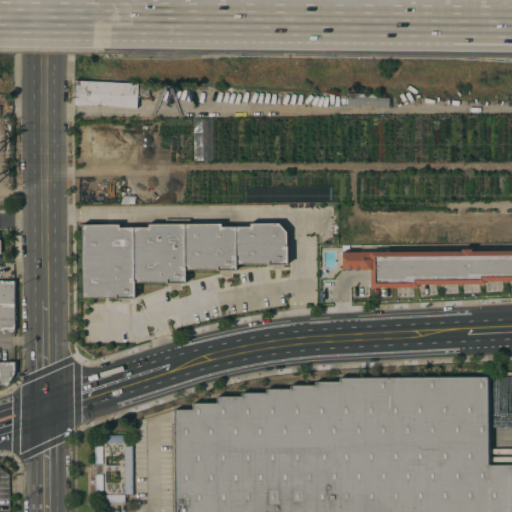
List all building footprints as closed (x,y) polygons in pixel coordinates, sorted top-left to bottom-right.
[(138,84),(138,85),(149,85),(149,99),(141,99),(141,94),(137,94),(136,108),(74,105),(75,81),(138,84)] [(346,105),(346,104),(345,104),(345,96),(347,96),(347,94),(354,94),(354,97),(365,97),(365,94),(370,95),(377,96),(376,97),(389,98),(388,107),(346,105)] [(244,203),(328,201),(328,186),(244,188),(244,203)] [(119,230),(119,224),(80,225),(81,298),(134,297),(134,283),(184,282),(184,272),(217,271),(236,270),(236,266),(284,265),(283,233),(282,222),(248,223),(248,228),(220,228),(219,222),(145,224),(146,229),(119,230)] [(511,281),(483,281),(483,284),(417,285),(417,288),(370,288),(370,270),(362,270),(362,269),(341,269),(341,252),(460,252),(460,249),(470,249),(470,251),(511,251),(511,281)] [(319,291),(320,278),(333,277),(331,290),(319,291)] [(0,331),(0,281),(1,281),(13,281),(14,330),(2,330),(2,331),(0,331)] [(0,385),(0,362),(14,362),(14,373),(6,385),(0,385)] [(174,511),(174,410),(192,410),(192,404),(217,404),(217,397),(241,397),(241,393),(265,393),(265,390),(290,390),(290,386),(314,386),(314,382),(339,382),(339,379),(486,377),(487,465),(511,465),(511,511),(174,511)] [(102,503),(102,495),(95,495),(94,474),(92,474),(92,464),(94,464),(94,444),(102,444),(102,435),(124,435),(124,444),(131,444),(132,495),(125,495),(125,503),(102,503)]
